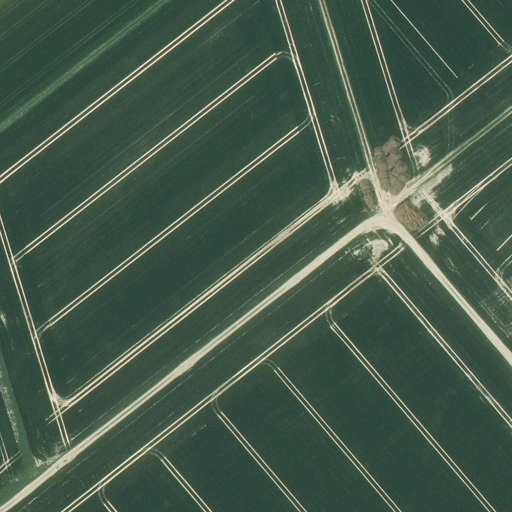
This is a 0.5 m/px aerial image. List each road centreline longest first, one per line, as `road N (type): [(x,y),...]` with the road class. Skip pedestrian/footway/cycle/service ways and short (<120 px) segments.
road 1 (track): [(511,358),(384,212),(0,511)]
road 2 (track): [(321,0),(384,212),(511,112)]
road 3 (track): [(171,0),(0,131)]
